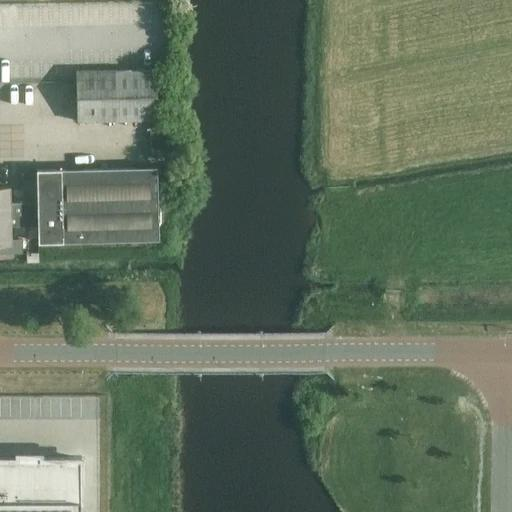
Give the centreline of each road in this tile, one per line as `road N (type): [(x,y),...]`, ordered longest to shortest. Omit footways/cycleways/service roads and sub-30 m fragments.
road 1 (unclassified): [(111,352),(502,354)]
road 2 (unclassified): [(502,511),(502,354)]
